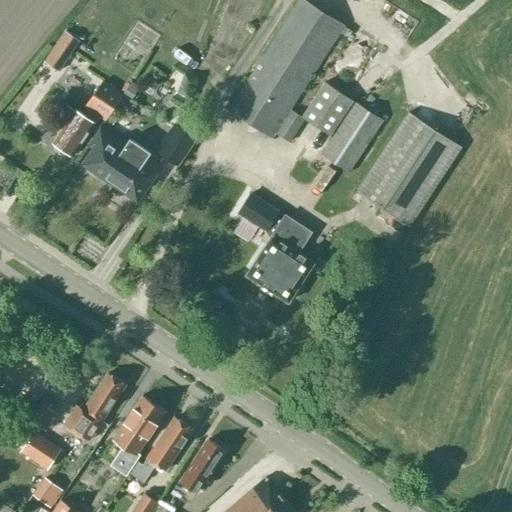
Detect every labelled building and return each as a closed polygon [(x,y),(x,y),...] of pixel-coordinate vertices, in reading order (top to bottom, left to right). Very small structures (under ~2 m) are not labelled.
[(304,0),(298,0),(229,109),(272,137),(275,131),(290,141),(304,118),(302,116),(290,109),(344,25),(304,0)] [(56,66),(77,35),(65,27),(45,58),(56,66)] [(176,92),(187,96),(195,76),(183,72),(176,92)] [(62,129),(53,142),(73,155),(100,115),(105,119),(122,94),(104,82),(102,81),(85,106),(88,108),(84,115),(77,110),(75,109),(74,110),(66,105),(53,123),(62,129)] [(324,81),(302,116),(304,118),(330,134),(353,100),(324,81)] [(332,137),(321,154),(348,171),(382,119),(356,102),(332,137)] [(45,103),(34,107),(39,120),(50,115),(45,103)] [(409,225),(461,146),(408,111),(356,191),(409,225)] [(154,149),(177,165),(195,137),(173,122),(154,149)] [(94,147),(84,163),(137,198),(153,175),(151,174),(157,165),(148,159),(147,158),(151,152),(129,138),(126,143),(105,129),(100,126),(88,142),(94,147)] [(320,159),(309,183),(323,190),(334,165),(320,159)] [(251,192),(238,212),(266,230),(260,238),(267,243),(247,274),(288,301),(313,262),(279,239),(286,229),(272,220),(278,210),(251,192)] [(75,409),(65,424),(88,439),(125,383),(108,372),(83,409),(81,413),(75,409)] [(122,445),(109,464),(126,475),(141,453),(138,451),(141,447),(165,410),(142,394),(112,439),(122,445)] [(42,403),(31,420),(42,428),(53,411),(42,403)] [(143,481),(155,463),(164,469),(192,428),(175,416),(157,443),(156,442),(156,443),(142,464),(138,461),(130,473),(143,481)] [(21,451),(48,469),(61,449),(34,431),(21,451)] [(208,438),(180,480),(197,492),(225,449),(208,438)] [(295,511),(265,476),(223,511),(295,511)] [(0,511),(14,511),(15,511),(10,508),(14,502),(0,491),(0,511)] [(148,511),(156,501),(144,493),(131,511),(148,511)] [(77,511),(60,501),(52,511),(77,511)] [(174,511),(157,501),(149,511),(174,511)]
